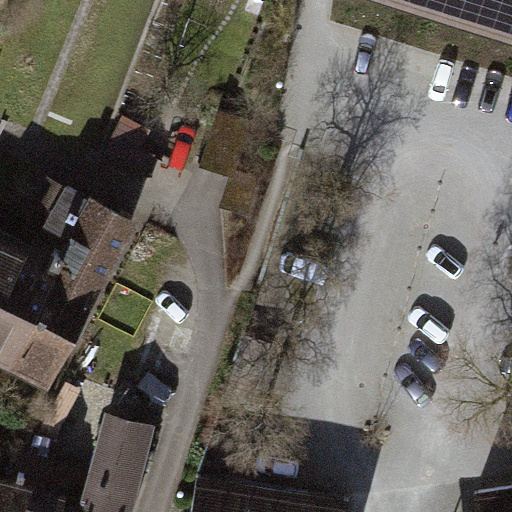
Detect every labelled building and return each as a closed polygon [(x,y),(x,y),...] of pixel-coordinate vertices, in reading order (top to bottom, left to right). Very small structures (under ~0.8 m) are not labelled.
[(511,0),(435,0),(511,24),(511,0)] [(156,128),(122,111),(100,155),(133,172),(156,128)] [(47,163),(13,229),(51,249),(107,277),(141,211),(47,163)] [(0,347),(51,249),(13,229),(0,222),(0,347)] [(0,362),(50,388),(107,277),(51,249),(0,347),(0,362)] [(75,496),(124,509),(149,412),(101,400),(84,463),(75,496)] [(1,441),(0,445),(0,511),(52,511),(58,491),(75,496),(84,463),(1,441)] [(192,511),(347,511),(350,496),(198,472),(192,511)] [(511,511),(511,485),(477,490),(480,511),(511,511)] [(58,491),(52,511),(122,511),(124,509),(75,496),(58,491)]
